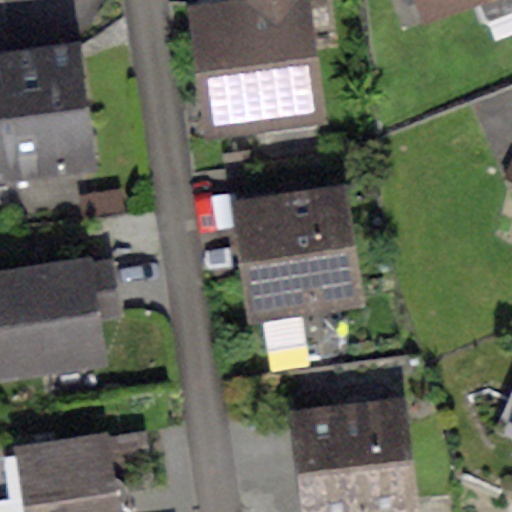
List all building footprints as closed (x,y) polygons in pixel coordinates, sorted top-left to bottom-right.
[(195,18),(211,138),(323,123),(306,0),(243,0),(245,12),(195,18)] [(412,0),(423,26),(490,0),(412,0)] [(0,69),(0,188),(101,173),(83,57),(0,69)] [(243,237),(255,326),(362,312),(349,222),(243,237)] [(0,286),(0,384),(102,372),(90,275),(0,286)] [(299,439),(308,511),(412,511),(402,426),(299,439)] [(19,467),(25,511),(115,511),(108,454),(19,467)]
